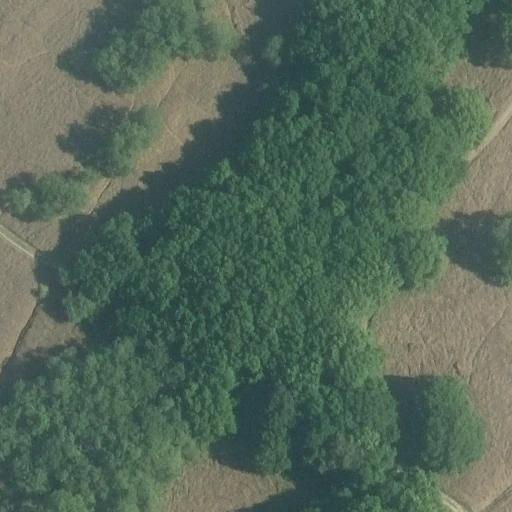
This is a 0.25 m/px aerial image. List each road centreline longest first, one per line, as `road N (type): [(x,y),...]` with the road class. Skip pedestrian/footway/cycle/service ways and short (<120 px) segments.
road 1 (track): [(392,469),(0,234)]
road 2 (track): [(392,469),(369,403),(364,318),(380,273),(511,102)]
